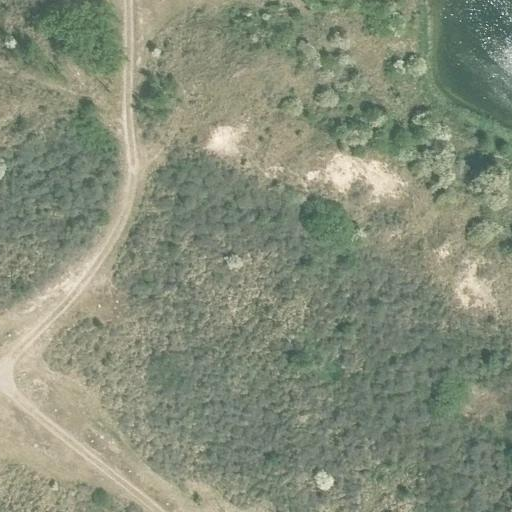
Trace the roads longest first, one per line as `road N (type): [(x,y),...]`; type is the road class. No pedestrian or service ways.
road 1 (track): [(0,372),(87,274),(125,211),(127,125)]
road 2 (track): [(162,511),(0,380)]
road 3 (track): [(0,60),(127,125)]
road 4 (track): [(127,125),(126,0)]
